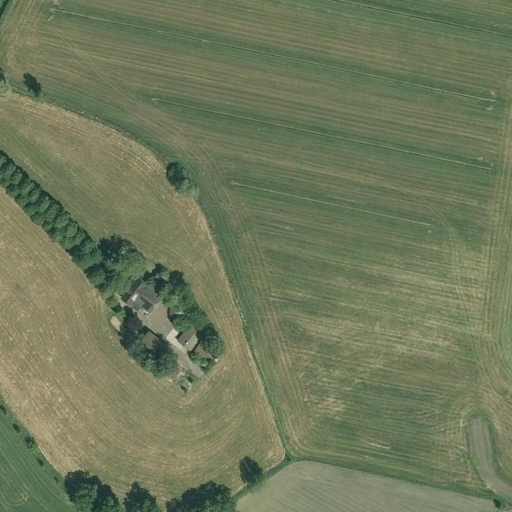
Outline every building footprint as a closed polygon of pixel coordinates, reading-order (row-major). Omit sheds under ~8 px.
[(136,266),(146,275),(154,265),(145,257),(136,266)] [(158,271),(152,280),(164,290),(172,280),(159,270),(158,271)] [(150,313),(163,296),(138,277),(121,298),(137,310),(141,306),(150,313)] [(188,318),(189,307),(180,300),(170,304),(169,316),(178,322),(188,318)] [(190,351),(207,328),(194,319),(177,341),(190,351)] [(148,333),(136,347),(141,351),(153,337),(148,333)] [(193,354),(209,364),(219,350),(202,339),(193,354)]
